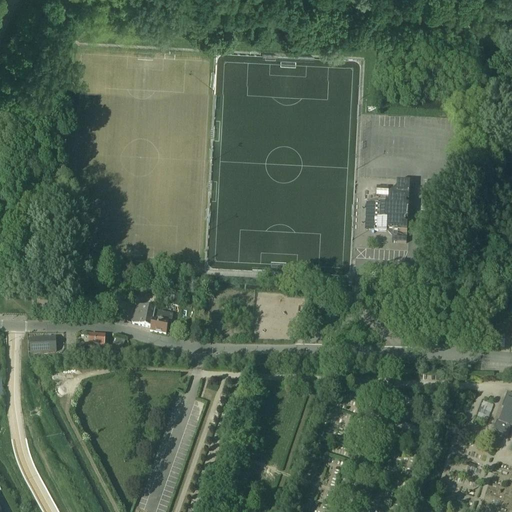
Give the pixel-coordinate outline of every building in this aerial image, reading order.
[(407,221),(408,206),(405,206),(406,202),(408,202),(409,183),(395,183),(395,189),(393,189),(388,193),(375,192),(374,201),(377,201),(377,204),(374,204),(374,220),(376,220),(376,224),(373,223),(373,232),(386,233),(386,231),(393,231),(393,233),(406,234),(407,225),(404,225),(405,221),(407,221)] [(179,308),(180,298),(163,295),(159,294),(156,304),(179,308)] [(132,325),(151,329),(153,320),(155,313),(155,310),(136,306),(132,325)] [(172,316),(155,313),(153,320),(151,329),(150,333),(165,336),(168,324),(170,324),(172,316)] [(104,347),(105,337),(89,336),(88,349),(98,349),(98,347),(104,347)] [(56,353),(55,338),(29,340),(30,355),(56,353)] [(116,338),(114,345),(122,348),(124,341),(116,338)] [(511,401),(510,401),(508,401),(508,400),(507,400),(499,423),(501,424),(500,428),(509,432),(511,427),(511,401)]
